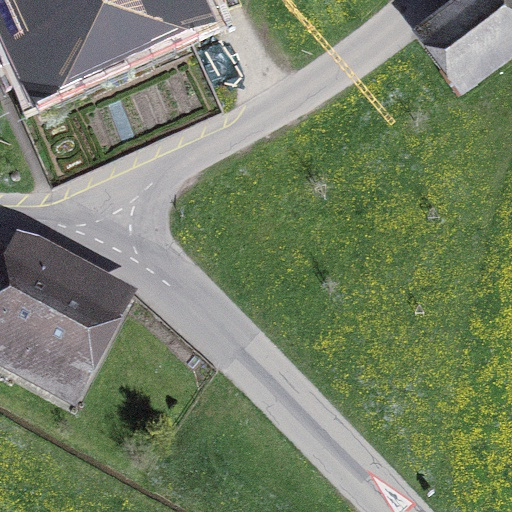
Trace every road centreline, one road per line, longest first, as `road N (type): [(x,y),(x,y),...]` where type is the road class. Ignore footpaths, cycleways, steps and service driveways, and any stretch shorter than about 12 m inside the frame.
road 1 (unclassified): [(110,217),(401,511)]
road 2 (unclassified): [(425,0),(368,48),(110,217)]
